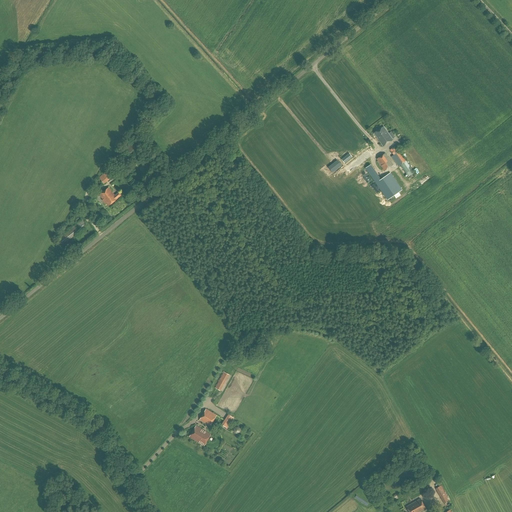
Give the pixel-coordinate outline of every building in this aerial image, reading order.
[(374,133),(383,146),(393,139),(384,126),(374,133)] [(125,148),(133,155),(139,149),(132,141),(125,148)] [(391,156),(398,166),(406,161),(395,146),(390,150),(394,155),(391,156)] [(340,162),(342,165),(352,157),(349,153),(341,159),(342,160),(340,162)] [(381,166),(384,171),(393,165),(385,153),(377,159),(378,160),(376,161),(380,166),(381,166)] [(120,162),(124,166),(132,160),(127,155),(120,162)] [(342,165),(338,160),(329,166),(333,172),(342,165)] [(412,179),(417,176),(407,161),(402,164),(412,179)] [(376,183),(388,200),(402,190),(390,173),(381,179),(371,164),(365,168),(373,180),(370,182),(372,185),(376,183)] [(98,178),(103,184),(110,178),(105,172),(98,178)] [(423,184),(431,178),(428,174),(414,184),(415,186),(421,182),(423,184)] [(424,184),(427,189),(436,184),(432,179),(424,184)] [(107,204),(108,206),(117,199),(117,198),(121,195),(119,192),(115,196),(108,187),(99,195),(103,199),(102,200),(106,204),(107,204)] [(57,238),(62,245),(88,225),(83,219),(57,238)] [(215,388),(220,390),(228,375),(224,372),(215,388)] [(199,420),(210,426),(217,415),(206,409),(199,420)] [(221,424),(226,428),(233,418),(228,414),(221,424)] [(189,437),(204,446),(211,435),(196,426),(189,437)] [(435,488),(443,504),(449,501),(441,486),(435,488)] [(357,504),(370,510),(372,505),(359,499),(357,504)] [(406,507),(409,511),(420,511),(426,509),(420,499),(406,507)]
